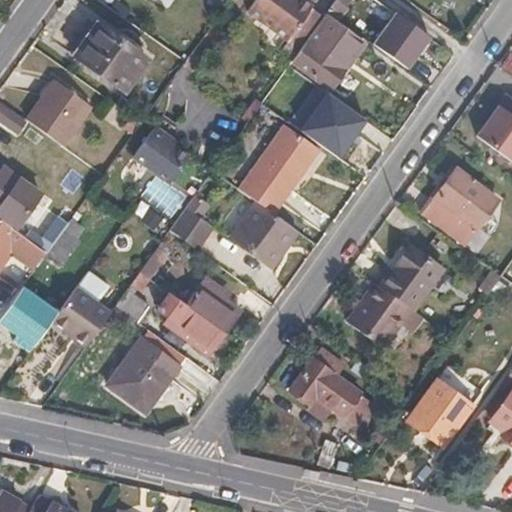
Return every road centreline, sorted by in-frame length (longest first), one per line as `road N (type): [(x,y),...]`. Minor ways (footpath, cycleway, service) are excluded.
road 1 (residential): [(478,65),(183,471)]
road 2 (tertiary): [(367,511),(183,471)]
road 3 (tertiary): [(183,471),(0,430)]
